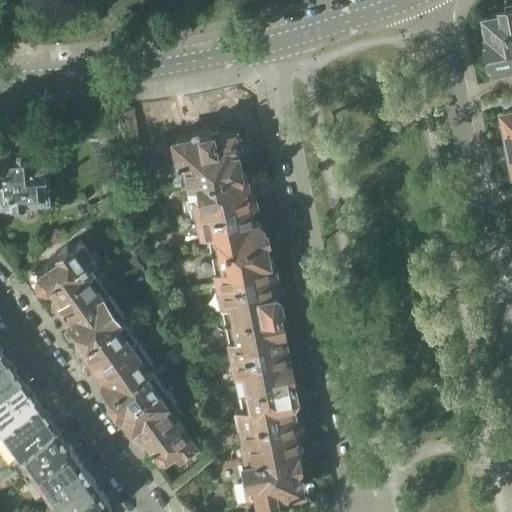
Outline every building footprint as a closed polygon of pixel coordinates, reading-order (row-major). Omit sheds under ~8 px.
[(486,11),(487,17),(490,30),(489,31),(490,37),(489,38),(493,57),(494,57),(496,63),(511,60),(511,1),(504,4),(504,7),(486,11)] [(172,103),(135,110),(138,123),(174,116),(172,103)] [(110,143),(115,171),(144,165),(133,108),(117,112),(122,140),(110,143)] [(502,126),(505,142),(511,140),(511,110),(503,112),(505,122),(502,126)] [(182,179),(182,182),(238,171),(238,170),(234,151),(236,151),(235,148),(236,147),(239,142),(237,136),(233,133),(232,133),(231,130),(217,133),(216,127),(192,131),(192,133),(175,137),(172,134),(168,140),(171,143),(175,162),(177,161),(180,180),(182,179)] [(46,160),(43,160),(41,142),(29,144),(29,143),(5,145),(5,144),(0,144),(0,201),(3,201),(4,210),(17,208),(17,209),(46,206),(45,196),(47,196),(46,182),(48,182),(46,163),(46,160)] [(190,198),(194,216),(250,204),(244,173),(238,169),(238,170),(238,171),(182,182),(185,199),(190,198)] [(204,231),(207,249),(263,238),(260,222),(254,219),(253,219),(250,204),(194,216),(197,232),(204,231)] [(146,229),(153,227),(152,220),(145,221),(146,229)] [(214,283),(269,272),(274,271),(270,256),(266,256),(263,238),(207,249),(214,283)] [(46,284),(52,292),(53,293),(63,286),(87,267),(99,259),(92,249),(88,252),(79,239),(73,244),(72,243),(67,247),(66,245),(54,253),(56,255),(36,269),(36,270),(35,271),(34,278),(38,283),(44,284),(46,284)] [(51,298),(65,318),(106,289),(102,285),(101,286),(87,267),(63,286),(53,293),(52,292),(51,298)] [(218,300),(221,318),(276,307),(269,272),(214,283),(217,300),(218,300)] [(81,340),(118,314),(122,311),(106,289),(65,318),(81,340)] [(225,335),(228,353),(283,342),(280,327),(277,309),(276,307),(221,318),(225,335)] [(162,316),(159,309),(146,318),(150,325),(162,316)] [(80,346),(94,365),(134,336),(118,314),(81,340),(78,340),(77,345),(80,346)] [(193,356),(192,353),(185,324),(173,327),(182,360),(193,356)] [(99,380),(106,390),(145,363),(151,359),(134,336),(94,365),(100,374),(100,375),(99,380)] [(236,388),(237,387),(290,377),(286,357),(285,357),(283,342),(228,353),(232,371),(236,388)] [(0,391),(19,377),(2,353),(0,355),(0,391)] [(115,407),(121,416),(157,391),(163,387),(147,364),(146,365),(145,363),(106,390),(107,391),(106,391),(105,397),(113,407),(115,407)] [(0,430),(37,401),(36,400),(20,377),(19,377),(0,391),(0,430)] [(232,405),(235,422),(292,412),(289,397),(293,392),(290,377),(237,387),(240,404),(232,405)] [(142,436),(143,436),(180,410),(163,387),(157,391),(121,416),(128,426),(129,425),(136,435),(142,436)] [(0,463),(2,466),(11,459),(17,455),(54,425),(37,401),(0,430),(11,447),(0,456),(0,463)] [(180,410),(143,436),(149,445),(156,455),(162,455),(173,448),(178,455),(195,443),(186,430),(193,425),(184,413),(186,411),(184,407),(180,410)] [(202,414),(204,428),(213,426),(214,426),(212,412),(202,414)] [(236,437),(242,457),(294,449),(298,442),(292,412),(235,422),(238,437),(236,437)] [(26,468),(31,474),(68,445),(54,425),(17,455),(11,459),(20,472),(26,468)] [(213,426),(204,428),(205,436),(210,435),(214,430),(213,426)] [(40,487),(45,494),(82,465),(68,445),(31,474),(25,479),(34,492),(40,487)] [(294,449),(242,457),(239,458),(243,479),(241,480),(245,499),(254,497),(254,498),(259,497),(259,498),(264,500),(271,499),(274,495),(274,494),(285,492),(285,494),(289,493),(289,491),(296,490),(300,484),(298,474),(299,474),(294,449)] [(48,511),(62,511),(96,485),(82,465),(45,494),(50,502),(44,506),(48,511)] [(103,511),(106,510),(110,506),(96,485),(62,511),(103,511)]
